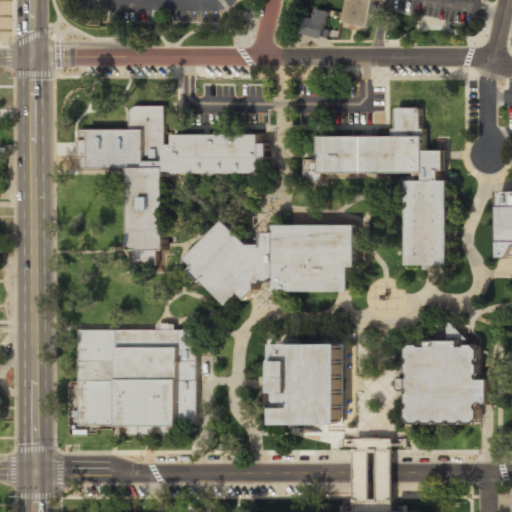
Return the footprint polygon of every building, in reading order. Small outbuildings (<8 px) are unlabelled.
[(367,27),(372,0),(346,0),(342,22),(367,27)] [(307,16),(303,33),(326,38),(331,11),(317,8),(315,17),(307,16)] [(168,173),(168,250),(157,250),(157,263),(131,263),(131,250),(130,250),(129,168),(80,168),(80,128),(129,128),(129,114),(130,111),(132,109),(135,106),(138,105),(141,105),(167,105),(168,133),(168,173)] [(323,173),(323,181),(304,181),(304,158),(323,158),(323,136),(394,136),(394,128),(397,128),(397,107),(423,107),(423,127),(427,127),(427,149),(448,149),(449,169),(443,169),(444,179),(452,179),(453,265),(410,265),(409,179),(425,179),(425,173),(323,173)] [(168,133),(263,132),(263,142),(271,142),(271,165),(263,165),(263,173),(168,173),(168,133)] [(500,191),(511,191),(511,256),(510,257),(501,257),(500,191)] [(226,221),(185,260),(230,303),(240,292),(248,298),(267,277),(276,277),(275,289),(353,291),(353,271),(360,263),(358,226),(277,225),(276,234),(262,234),(262,245),(248,244),(226,221)] [(80,328),(160,328),(160,324),(178,324),(178,329),(198,329),(199,427),(175,427),(175,436),(121,436),(121,426),(80,426),(80,328)] [(280,370),(274,370),(274,340),(299,340),(299,344),(349,344),(349,345),(354,345),(354,422),(348,422),(348,425),(280,425),(280,370)] [(429,346),(414,344),(409,350),(408,418),(414,425),(464,426),(479,423),(480,409),(491,404),(491,379),(482,379),(482,344),(464,345),(462,345),(462,340),(429,340),(429,346)] [(356,438),(356,497),(372,497),(371,452),(379,452),(379,499),(394,499),(393,438),(356,438)]
